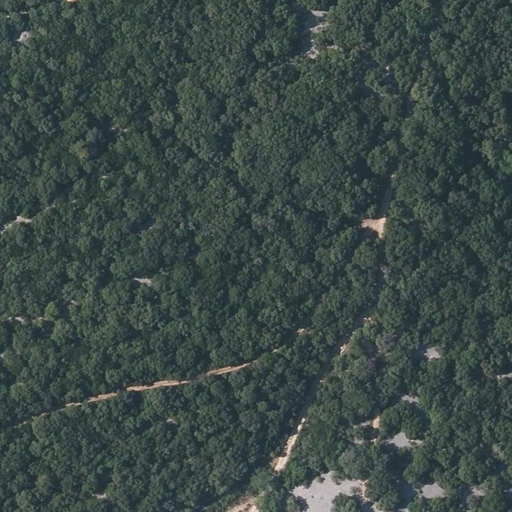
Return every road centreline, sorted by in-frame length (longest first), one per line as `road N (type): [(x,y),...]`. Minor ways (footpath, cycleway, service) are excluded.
road 1 (track): [(0,431),(84,399),(211,373),(277,349),(381,224)]
road 2 (track): [(225,511),(251,494),(288,444),(322,370),(363,315)]
road 3 (track): [(381,224),(439,0)]
road 4 (track): [(365,511),(377,418),(363,315)]
